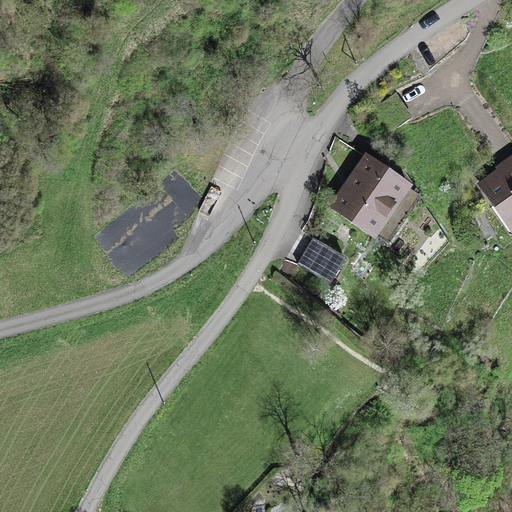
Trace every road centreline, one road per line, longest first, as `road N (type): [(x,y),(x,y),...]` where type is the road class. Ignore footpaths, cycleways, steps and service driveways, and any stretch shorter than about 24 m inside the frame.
road 1 (unclassified): [(83,511),(139,415),(270,247),(278,145)]
road 2 (residential): [(278,145),(231,219),(162,273),(0,319)]
road 3 (residential): [(459,0),(361,63),(278,145)]
road 4 (unclassified): [(278,145),(302,67),(353,0)]
